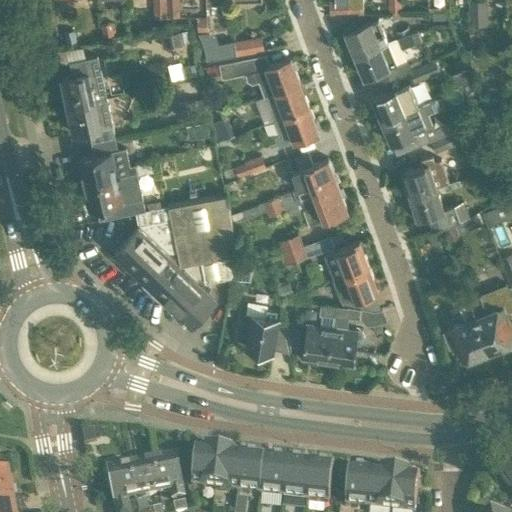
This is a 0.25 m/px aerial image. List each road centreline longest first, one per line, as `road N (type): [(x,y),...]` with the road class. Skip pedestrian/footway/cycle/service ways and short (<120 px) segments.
road 1 (residential): [(412,365),(412,316),(302,0)]
road 2 (secondary): [(449,430),(235,398),(105,362)]
road 3 (secondary): [(41,296),(0,149)]
